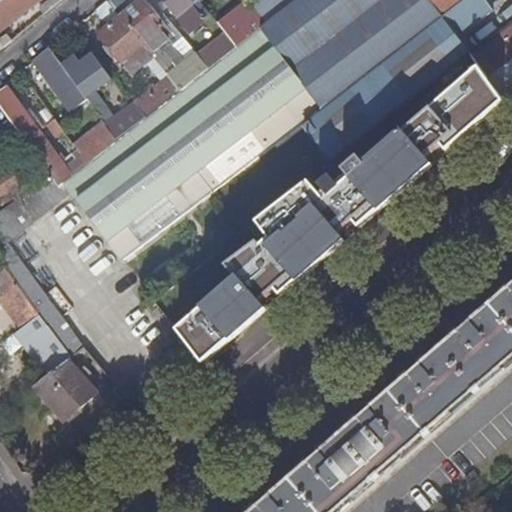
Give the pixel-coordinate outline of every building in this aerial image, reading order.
[(2,0),(0,2),(0,40),(0,39),(0,31),(40,0),(2,0)] [(46,13),(57,4),(53,0),(50,0),(41,7),(46,13)] [(199,2),(197,0),(163,0),(178,19),(192,7),(199,2)] [(265,0),(253,9),(266,25),(298,0),(265,0)] [(260,30),(323,111),(443,19),(467,0),(298,0),(266,25),(260,30)] [(467,0),(443,19),(457,38),(492,12),(483,0),(467,0)] [(141,1),(120,19),(151,55),(172,38),(141,1)] [(208,13),(199,2),(192,7),(202,18),(208,13)] [(221,29),(223,32),(236,49),(260,30),(266,25),(253,9),(249,4),(222,27),(221,29)] [(192,7),(178,19),(190,33),(204,22),(202,18),(192,7)] [(151,55),(120,19),(99,37),(132,77),(153,59),(151,55)] [(469,57),(470,56),(457,38),(443,19),(323,111),(325,115),(304,131),(329,163),(469,57)] [(511,64),(511,24),(470,56),(469,57),(489,83),(511,64)] [(125,262),(215,193),(301,127),(323,111),(260,30),(236,49),(209,70),(181,92),(145,120),(117,142),(87,165),(59,187),(51,176),(35,189),(0,213),(0,236),(0,237),(5,234),(8,239),(33,221),(34,221),(30,215),(45,204),(57,220),(78,201),(125,262)] [(223,32),(197,55),(209,70),(236,49),(223,32)] [(5,46),(10,42),(5,35),(0,40),(5,46)] [(49,50),(34,62),(61,100),(62,99),(73,113),(88,102),(62,66),(49,50)] [(97,52),(93,55),(113,82),(117,79),(97,52)] [(197,55),(196,53),(167,76),(168,78),(181,92),(209,70),(197,55)] [(105,125),(117,142),(145,120),(136,105),(113,122),(94,96),(113,82),(93,55),(80,65),(74,57),(62,66),(88,102),(105,125)] [(136,105),(145,120),(181,92),(168,78),(136,105)] [(505,102),(511,96),(511,93),(501,78),(492,84),(505,102)] [(0,89),(0,105),(4,111),(25,140),(30,136),(32,138),(39,133),(29,118),(6,85),(0,89)] [(301,127),(304,131),(325,115),(323,111),(301,127)] [(42,118),(48,126),(55,121),(49,113),(42,118)] [(29,118),(39,133),(45,129),(34,114),(29,118)] [(55,121),(48,126),(50,129),(57,124),(55,121)] [(81,157),(87,165),(117,142),(105,125),(74,148),(81,157)] [(30,136),(25,140),(51,176),(59,187),(87,165),(81,157),(76,161),(79,166),(69,173),(39,133),(32,138),(30,136)] [(9,164),(0,170),(0,203),(2,205),(26,189),(9,164)] [(58,221),(57,220),(45,204),(30,215),(34,221),(33,221),(41,233),(58,221)] [(73,359),(86,350),(0,237),(0,236),(0,262),(1,263),(40,315),(60,343),(73,359)] [(70,362),(73,359),(60,343),(40,315),(1,263),(0,262),(0,294),(3,299),(1,301),(23,329),(18,333),(50,377),(70,362)] [(511,291),(256,511),(340,511),(511,364),(511,291)] [(50,377),(37,387),(66,421),(98,394),(70,362),(50,377)]
